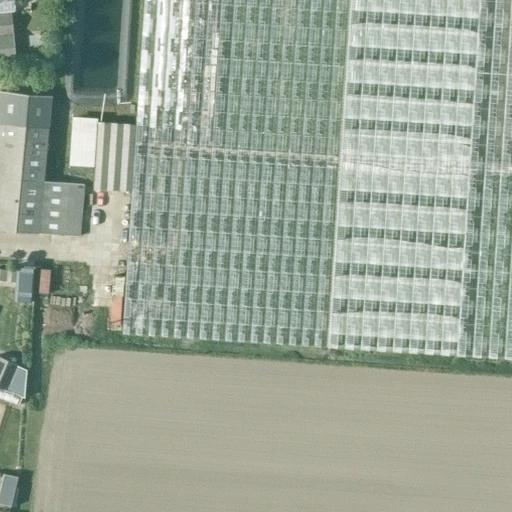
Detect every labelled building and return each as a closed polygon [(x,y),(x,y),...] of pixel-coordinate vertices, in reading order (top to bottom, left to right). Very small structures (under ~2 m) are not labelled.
[(0,0),(0,59),(16,58),(23,58),(28,52),(24,13),(11,14),(9,2),(12,1),(12,0),(0,0)] [(77,118),(74,162),(86,162),(87,147),(95,147),(93,189),(131,191),(126,270),(122,333),(141,335),(308,346),(327,347),(511,359),(511,358),(511,0),(142,0),(135,124),(97,121),(96,135),(88,135),(89,118),(77,118)] [(35,27),(37,41),(50,40),(48,25),(35,27)] [(61,63),(62,52),(37,51),(36,62),(61,63)] [(0,163),(45,168),(49,128),(52,96),(0,90),(0,163)] [(44,181),(45,168),(0,163),(0,227),(24,230),(24,231),(79,236),(84,185),(44,181)] [(103,252),(118,254),(120,240),(105,238),(103,252)] [(18,365),(8,360),(0,356),(0,386),(15,393),(25,367),(18,365)]
